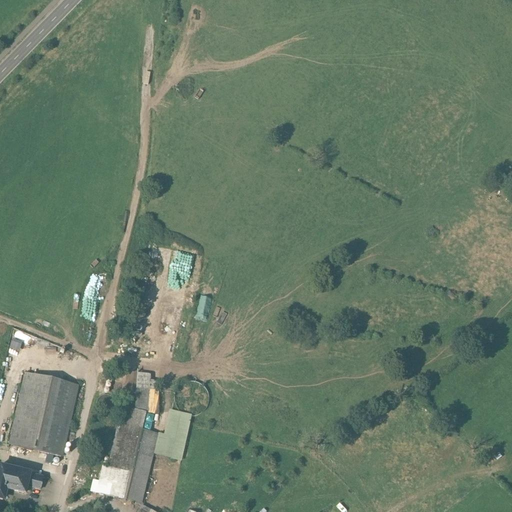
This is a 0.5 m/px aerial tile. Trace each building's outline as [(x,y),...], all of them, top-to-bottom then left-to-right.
[(153,328),(169,251),(154,248),(138,325),(153,328)] [(177,325),(191,261),(175,257),(161,322),(177,325)] [(129,351),(148,354),(150,342),(131,339),(129,351)] [(76,387),(27,377),(13,445),(61,456),(76,387)] [(151,378),(137,378),(135,413),(145,415),(149,416),(150,396),(157,391),(158,385),(150,384),(151,378)] [(179,387),(176,392),(175,397),(175,403),(177,408),(181,412),(186,415),(191,417),(197,416),(202,413),(206,409),(208,404),(209,399),(208,393),(205,388),(200,385),(195,383),(189,382),(184,384),(179,387)] [(135,413),(126,411),(106,496),(141,504),(152,457),(182,464),(191,417),(186,415),(169,412),(163,438),(141,433),(145,415),(135,413)] [(31,474),(0,466),(0,500),(5,502),(7,491),(26,496),(28,488),(31,474)] [(43,476),(31,474),(28,488),(40,490),(43,476)]
